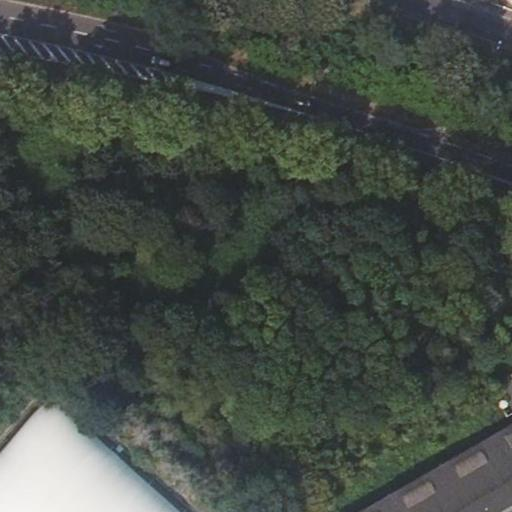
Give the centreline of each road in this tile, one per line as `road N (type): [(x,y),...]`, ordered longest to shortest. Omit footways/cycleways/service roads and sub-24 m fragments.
road 1 (secondary): [(318,117),(177,66),(0,24)]
road 2 (secondary): [(0,58),(318,117)]
road 3 (secondary): [(318,117),(511,182)]
road 4 (residential): [(511,43),(382,0)]
